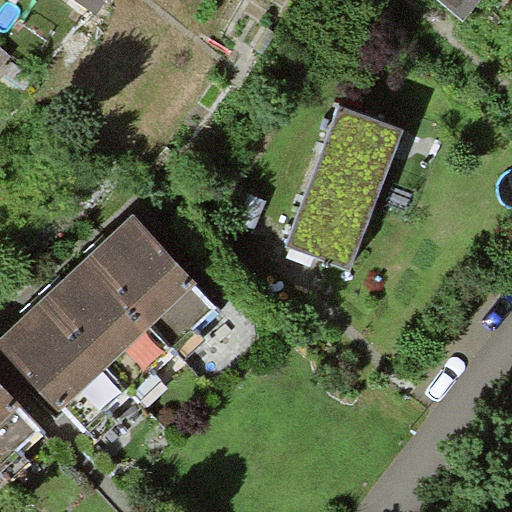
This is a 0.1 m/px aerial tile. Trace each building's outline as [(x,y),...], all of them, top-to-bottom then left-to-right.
[(63,0),(95,21),(108,0),(63,0)] [(429,0),(461,26),(483,0),(429,0)] [(0,46),(0,67),(10,56),(0,46)] [(395,126),(335,105),(286,241),(306,249),(348,265),(395,126)] [(91,244),(178,340),(224,299),(137,203),(91,244)] [(133,381),(178,340),(91,244),(45,286),(133,381)] [(133,381),(45,286),(0,326),(0,327),(87,423),(133,381)] [(0,454),(5,460),(50,419),(0,364),(0,454)]
